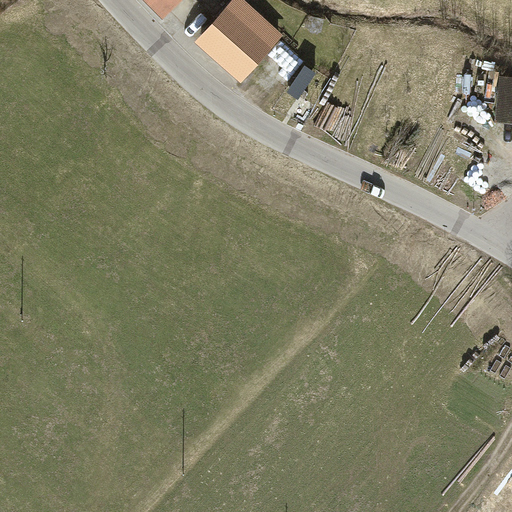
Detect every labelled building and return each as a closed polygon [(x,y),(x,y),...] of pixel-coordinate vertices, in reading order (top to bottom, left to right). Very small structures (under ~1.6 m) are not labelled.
[(140,0),(159,17),(176,0),(140,0)] [(243,0),(230,0),(193,42),(237,81),(280,33),(243,0)] [(288,85),(303,93),(318,64),(303,56),(288,85)] [(349,102),(364,63),(353,59),(338,97),(349,102)] [(511,76),(497,75),(492,118),(511,120),(511,76)]
